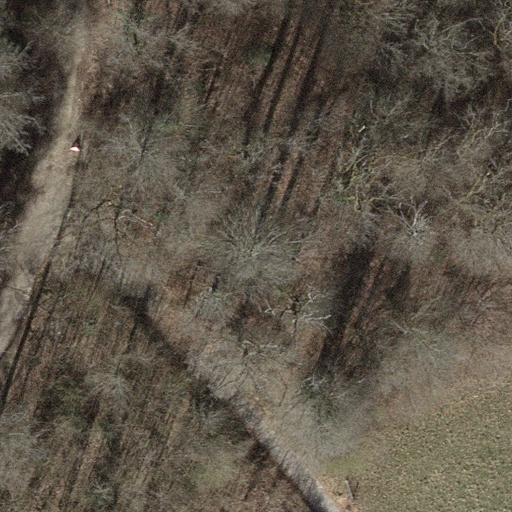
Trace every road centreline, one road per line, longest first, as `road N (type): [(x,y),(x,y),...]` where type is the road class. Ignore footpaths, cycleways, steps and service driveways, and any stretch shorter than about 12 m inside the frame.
road 1 (track): [(328,511),(205,359),(0,166)]
road 2 (track): [(0,342),(37,194),(68,0)]
